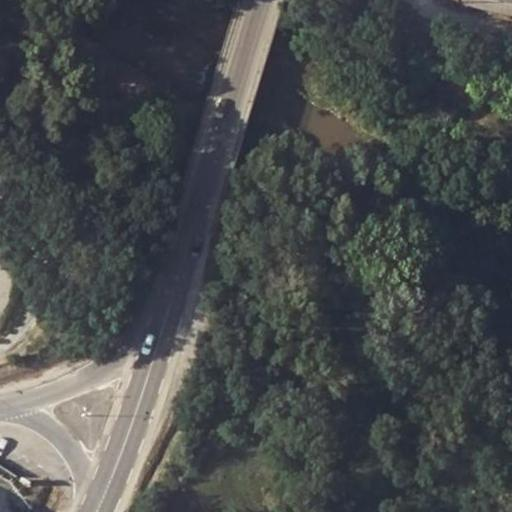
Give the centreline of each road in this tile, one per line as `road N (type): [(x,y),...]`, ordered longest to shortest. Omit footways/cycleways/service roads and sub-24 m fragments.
road 1 (tertiary): [(164,324),(261,0)]
road 2 (tertiary): [(98,510),(164,324)]
road 3 (unclassified): [(164,324),(124,361),(18,404)]
road 4 (unclassified): [(98,510),(85,471),(18,404)]
